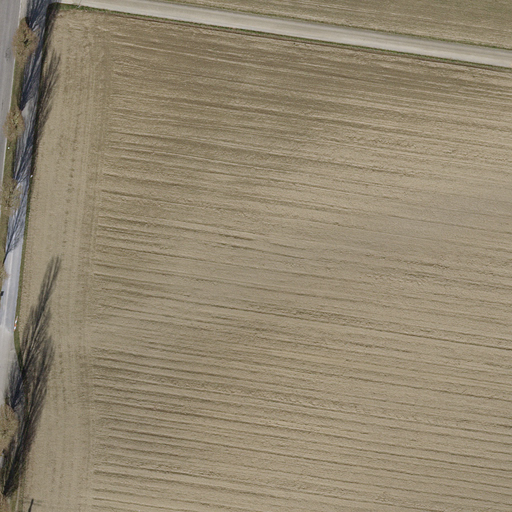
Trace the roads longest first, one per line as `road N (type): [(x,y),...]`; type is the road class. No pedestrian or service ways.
road 1 (track): [(99,0),(511,60)]
road 2 (track): [(12,511),(19,418),(16,385),(0,356)]
